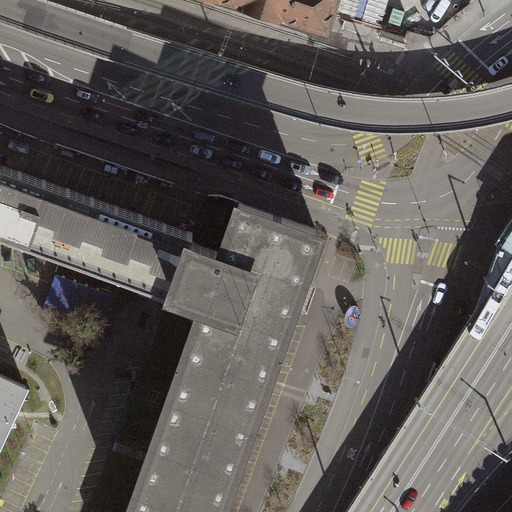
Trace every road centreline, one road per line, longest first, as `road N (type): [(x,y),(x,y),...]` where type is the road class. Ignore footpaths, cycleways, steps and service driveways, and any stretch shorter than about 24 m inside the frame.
road 1 (primary): [(511,102),(394,117),(328,108),(0,2)]
road 2 (tertiary): [(443,94),(367,143),(334,144),(0,35)]
road 3 (tertiary): [(0,71),(368,199),(414,203)]
road 4 (primary): [(511,303),(377,511)]
road 5 (tertiary): [(383,388),(435,286),(471,177)]
road 6 (tertiary): [(414,203),(383,388)]
road 7 (tertiary): [(383,388),(333,511)]
